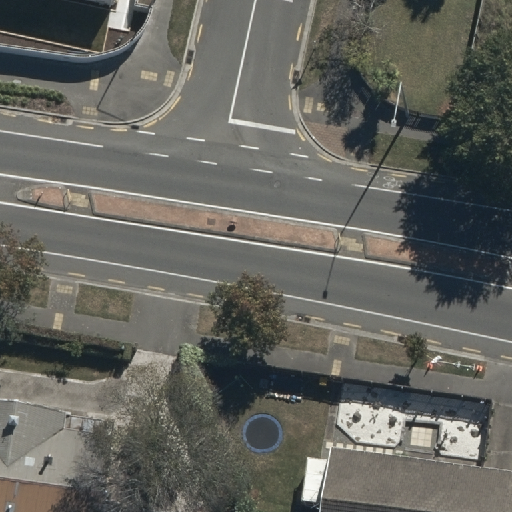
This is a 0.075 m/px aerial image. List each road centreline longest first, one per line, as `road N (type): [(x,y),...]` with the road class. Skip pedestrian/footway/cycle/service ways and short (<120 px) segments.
road 1 (secondary): [(511,313),(0,208)]
road 2 (secondary): [(232,187),(511,236)]
road 3 (secondary): [(0,169),(232,187)]
road 4 (residential): [(269,0),(232,187)]
